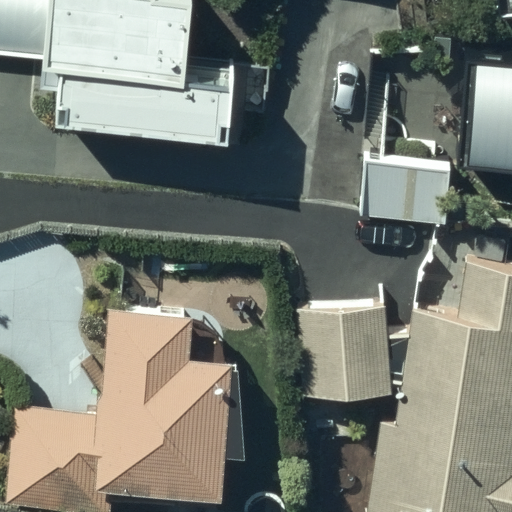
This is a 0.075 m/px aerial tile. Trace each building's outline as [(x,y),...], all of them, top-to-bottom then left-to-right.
[(0,0),(0,77),(181,96),(191,2),(168,0),(0,0)] [(511,24),(511,0),(495,0),(498,26),(511,24)] [(511,205),(511,72),(477,68),(460,199),(511,205)] [(433,247),(446,180),(370,166),(358,233),(433,247)] [(456,343),(414,337),(389,511),(511,511),(511,305),(462,299),(456,343)] [(375,322),(301,330),(310,416),(385,408),(375,322)] [(220,511),(232,391),(184,387),(188,341),(105,333),(95,437),(11,430),(3,511),(220,511)]
